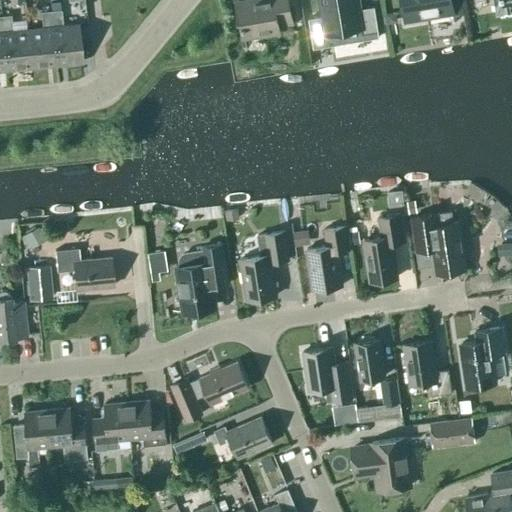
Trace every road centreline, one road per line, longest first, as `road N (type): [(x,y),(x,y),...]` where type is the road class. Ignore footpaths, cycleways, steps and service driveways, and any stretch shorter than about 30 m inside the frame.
road 1 (unclassified): [(0,109),(103,94),(188,0)]
road 2 (residential): [(252,326),(454,294)]
road 3 (residential): [(252,326),(329,511)]
road 4 (residential): [(0,375),(150,361)]
road 5 (residential): [(150,361),(132,240)]
